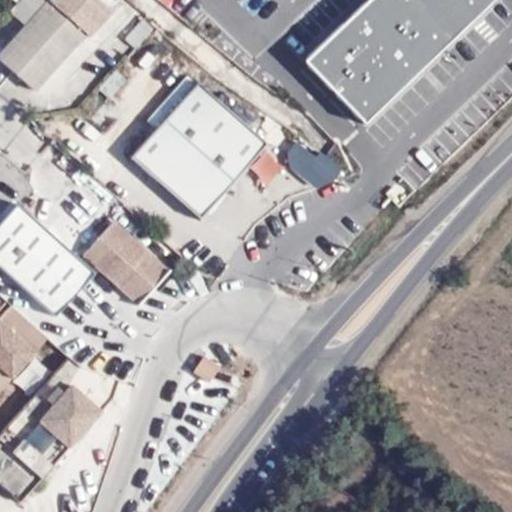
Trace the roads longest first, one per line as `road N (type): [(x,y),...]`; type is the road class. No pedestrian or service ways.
road 1 (secondary): [(438,228),(380,273),(305,355),(190,511)]
road 2 (track): [(511,224),(393,368),(468,470),(510,511)]
road 3 (secondary): [(238,511),(405,289),(438,228)]
